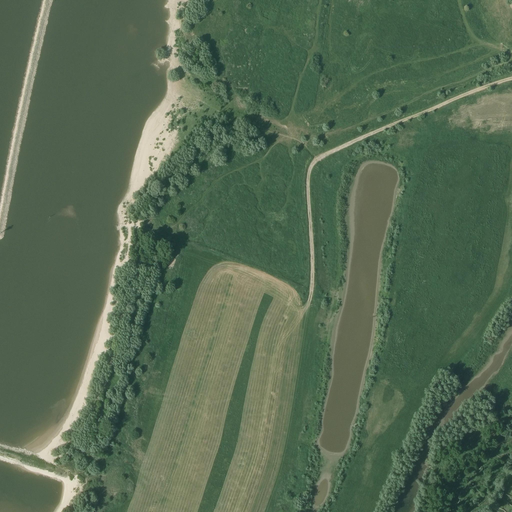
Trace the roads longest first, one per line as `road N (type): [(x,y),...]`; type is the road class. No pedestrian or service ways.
road 1 (track): [(251,511),(267,467),(295,306),(315,277),(312,161),(511,77)]
road 2 (track): [(478,42),(368,74),(295,116),(319,0)]
